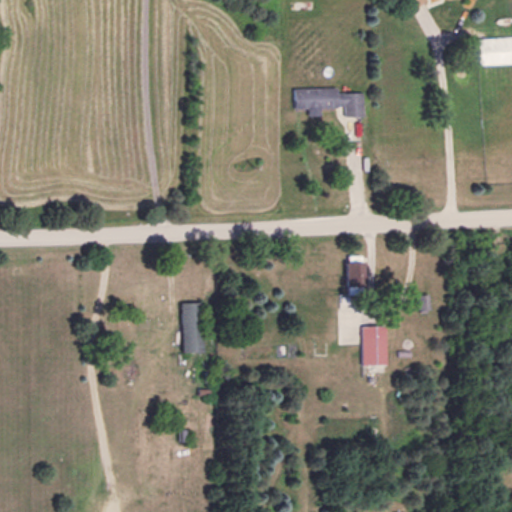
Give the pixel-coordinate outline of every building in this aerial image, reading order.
[(475,64),(511,62),(511,36),(474,38),(475,64)] [(290,88),(291,108),(304,108),(305,115),(318,115),(318,108),(334,107),(335,115),(361,115),(360,91),(335,92),(334,87),(290,88)] [(342,286),(361,285),(361,261),(342,261),(342,286)] [(179,352),(199,351),(198,301),(177,302),(179,352)] [(383,364),(383,325),(358,325),(359,364),(383,364)]
